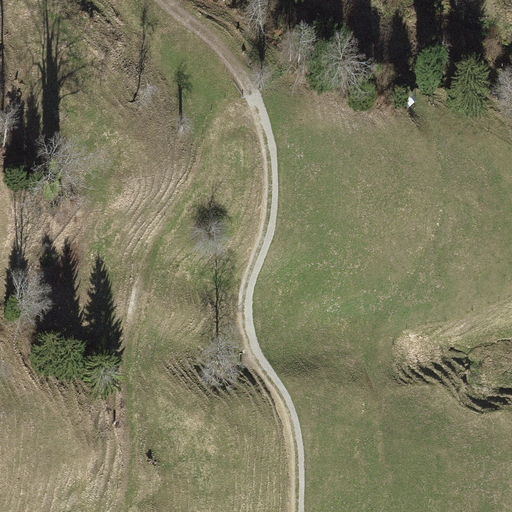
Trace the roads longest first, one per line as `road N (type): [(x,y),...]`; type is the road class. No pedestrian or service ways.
road 1 (track): [(298,511),(296,432),(248,331),(248,292),(271,199),(255,102),(217,126),(203,170),(150,265),(126,353),(132,454),(120,511)]
road 2 (track): [(255,102),(221,51),(167,0)]
